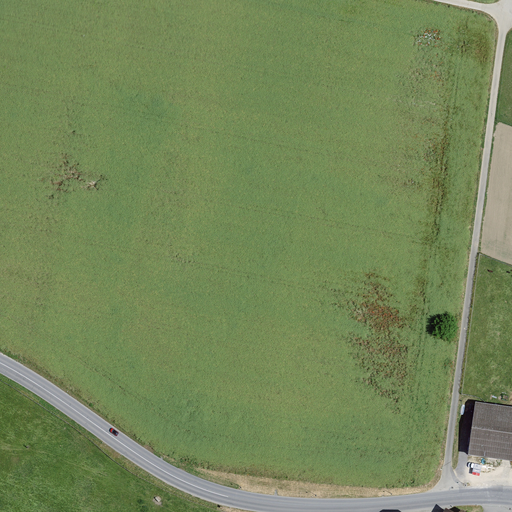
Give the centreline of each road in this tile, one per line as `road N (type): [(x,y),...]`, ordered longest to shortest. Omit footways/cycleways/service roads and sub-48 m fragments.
road 1 (secondary): [(511,499),(319,510),(221,498),(174,479),(0,362)]
road 2 (track): [(508,0),(444,501)]
